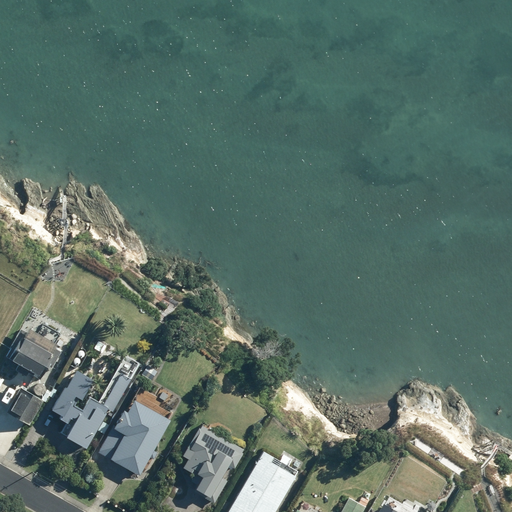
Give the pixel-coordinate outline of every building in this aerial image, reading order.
[(45,331),(45,333),(31,324),(28,329),(22,326),(12,344),(13,344),(7,354),(14,358),(14,357),(20,361),(16,368),(27,375),(29,371),(41,378),(49,364),(53,366),(63,349),(60,348),(62,345),(59,343),(60,342),(51,337),(53,336),(54,333),(54,329),(50,327),(47,328),(45,331)] [(159,370),(147,363),(140,374),(152,381),(159,370)] [(92,380),(75,371),(54,408),(63,413),(61,416),(68,419),(62,431),(88,445),(108,410),(112,412),(131,379),(120,374),(105,401),(91,394),(84,407),(76,402),(80,394),(83,396),(92,380)] [(53,376),(48,384),(54,387),(58,379),(53,376)] [(30,423),(44,399),(35,391),(21,386),(8,410),(20,415),(30,423)] [(101,451),(141,473),(151,455),(155,457),(159,450),(155,448),(172,416),(133,394),(101,451)] [(218,477),(228,462),(235,466),(244,451),(243,451),(245,448),(203,423),(201,427),(200,426),(183,455),(188,458),(184,466),(204,478),(196,492),(213,502),(226,481),(218,477)] [(84,449),(70,443),(61,462),(75,468),(84,449)] [(275,511),(297,475),(296,475),(299,471),(282,461),(283,459),(265,449),(227,511),(275,511)] [(341,511),(362,511),(367,505),(350,496),(341,511)] [(429,511),(419,506),(415,511),(397,511),(399,510),(383,501),(376,511),(429,511)]
